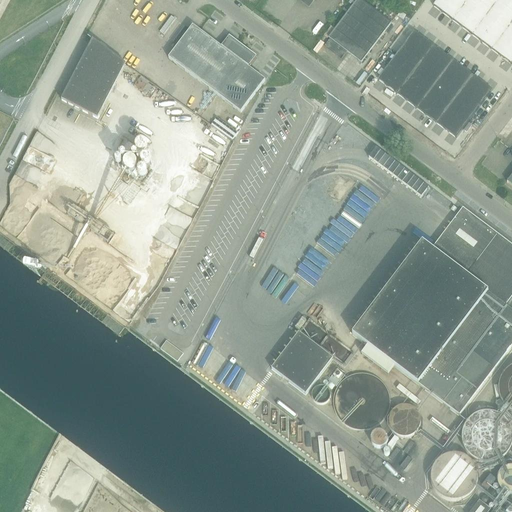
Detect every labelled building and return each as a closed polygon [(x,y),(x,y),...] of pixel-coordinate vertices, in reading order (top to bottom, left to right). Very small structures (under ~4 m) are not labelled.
[(360,0),(358,0),(328,38),(330,40),(324,47),(341,60),(346,52),(361,64),(392,24),(360,0)] [(511,0),(437,0),(433,6),(434,7),(435,6),(441,11),(440,12),(442,13),(444,14),(451,18),(450,19),(452,20),(453,22),(454,21),(460,26),(462,28),(463,29),(464,28),(470,33),(470,34),(471,35),(473,36),(474,35),(480,40),(479,41),(481,42),(483,44),(483,43),(490,48),(489,48),(491,50),(493,51),(493,50),(500,55),(499,56),(502,58),(504,60),(505,59),(511,64),(511,65),(511,64),(511,0)] [(217,45),(199,31),(193,27),(168,59),(241,114),(265,81),(249,69),(248,69),(248,66),(253,59),(254,60),(255,60),(228,39),(227,40),(229,41),(223,48),(220,48),(219,50),(218,48),(217,45)] [(396,56),(378,80),(379,81),(379,80),(386,85),(385,85),(387,87),(389,88),(389,87),(396,92),(395,93),(397,94),(398,95),(399,94),(405,99),(405,100),(406,101),(408,102),(409,102),(415,107),(416,109),(418,110),(418,109),(425,114),(424,115),(426,116),(428,117),(428,116),(435,121),(434,122),(436,123),(437,124),(438,124),(444,128),(444,129),(447,131),(449,133),(450,133),(456,137),(456,138),(457,139),(475,115),(492,91),(492,90),(491,91),(485,86),(485,85),(482,83),(480,81),(479,82),(473,77),(472,75),(470,74),(469,75),(463,70),(464,69),(462,68),(460,67),(453,63),(454,62),(452,61),(450,59),(450,60),(443,55),(444,55),(442,53),(441,52),(440,53),(434,48),(434,47),(433,46),(431,45),(430,46),(424,41),(424,40),(423,39),(421,37),(421,38),(414,33),(415,33),(414,32),(396,56)] [(62,101),(70,106),(98,120),(126,66),(93,41),(62,101)] [(372,73),(367,79),(371,82),(375,75),(372,73)] [(216,117),(242,136),(248,128),(222,108),(216,117)] [(155,148),(144,151),(148,161),(158,159),(155,148)] [(214,184),(218,176),(207,172),(204,179),(214,184)] [(69,193),(77,190),(75,187),(79,186),(75,174),(67,177),(69,182),(65,183),(69,193)] [(423,243),(352,335),(459,417),(511,348),(511,246),(499,237),(463,210),(442,237),(441,237),(432,250),(423,243)] [(299,334),(272,370),(306,396),(333,360),(299,334)] [(377,409),(392,387),(374,375),(378,368),(371,363),(352,392),(377,409)] [(505,372),(504,373),(502,375),(501,377),(500,379),(500,382),(499,384),(499,386),(499,388),(499,390),(499,393),(499,395),(500,397),(501,399),(502,401),(503,403),(504,405),(506,407),(507,408),(509,410),(511,411),(511,366),(510,367),(509,369),(507,370),(505,372)] [(343,379),(352,383),(354,378),(346,374),(343,379)] [(467,422),(466,424),(465,426),(464,428),(463,430),(462,432),(462,435),(462,437),(462,439),(462,441),(462,444),(463,446),(464,448),(465,450),(466,452),(467,454),(469,456),(471,457),(472,459),(474,460),(476,461),(478,462),(480,463),(483,463),(485,463),(487,464),(490,464),(492,463),(494,463),(496,462),(498,461),(500,460),(502,459),(504,458),(506,456),(507,455),(509,453),(510,451),(511,449),(511,446),(511,428),(511,426),(510,424),(509,422),(507,421),(506,419),(504,417),(502,416),(500,415),(498,414),(496,413),(494,412),(492,412),(489,412),(487,412),(485,412),(482,412),(480,413),(478,414),(476,414),(474,416),(472,417),(470,418),(469,420),(467,422)] [(457,454),(456,450),(446,452),(446,455),(444,456),(442,457),(440,459),(439,460),(437,461),(436,463),(435,465),(434,467),(433,468),(432,470),(431,472),(431,474),(431,477),(431,479),(431,481),(431,483),(432,485),(432,487),(433,488),(434,490),(435,492),(436,494),(438,495),(439,496),(441,498),(443,499),(445,500),(446,501),(448,501),(450,502),(452,502),(453,506),(464,504),(463,500),(465,500),(467,499),(469,497),(471,496),(472,494),(474,493),(475,491),(476,489),(477,487),(478,485),(478,483),(479,481),(479,479),(479,477),(479,475),(478,472),(478,470),(477,468),(476,466),(475,465),(473,463),(472,461),(471,460),(469,458),(467,457),(465,456),(463,455),(461,455),(459,454),(457,454)] [(499,475),(499,476),(498,477),(498,478),(498,480),(498,481),(498,482),(498,483),(499,485),(499,486),(499,487),(500,488),(501,489),(501,490),(502,491),(503,492),(504,492),(505,493),(506,493),(508,494),(509,494),(510,494),(511,494),(511,466),(511,467),(509,467),(508,467),(507,468),(506,468),(505,469),(504,469),(503,470),(502,471),(501,472),(500,473),(500,474),(499,475)] [(494,511),(511,511),(511,507),(503,501),(502,502),(499,500),(494,506),(497,509),(494,511)] [(472,511),(492,511),(493,511),(480,502),(472,511)]
